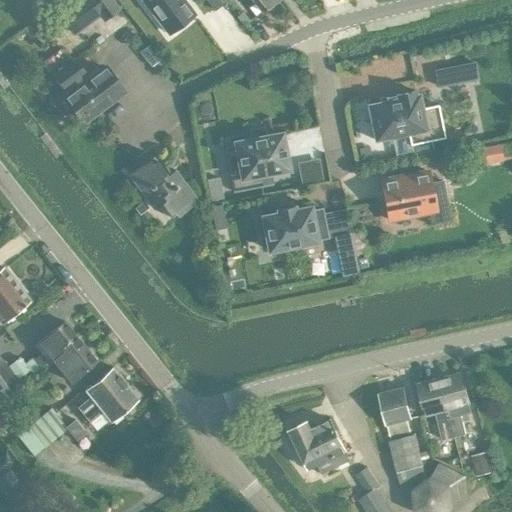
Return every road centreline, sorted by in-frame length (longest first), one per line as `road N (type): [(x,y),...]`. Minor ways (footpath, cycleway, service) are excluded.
road 1 (unclassified): [(192,412),(511,332)]
road 2 (unclassified): [(192,412),(0,177)]
road 3 (residential): [(193,82),(308,29),(429,0)]
road 4 (unclassified): [(272,511),(192,412)]
